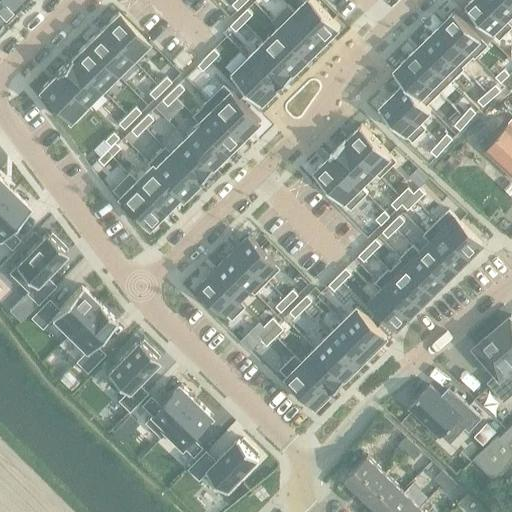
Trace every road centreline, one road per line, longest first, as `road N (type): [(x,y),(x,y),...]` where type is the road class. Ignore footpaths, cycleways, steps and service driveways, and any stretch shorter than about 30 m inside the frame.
road 1 (residential): [(138,297),(417,0)]
road 2 (residential): [(309,465),(138,297)]
road 3 (residential): [(138,297),(0,104)]
road 4 (residential): [(402,374),(511,283)]
